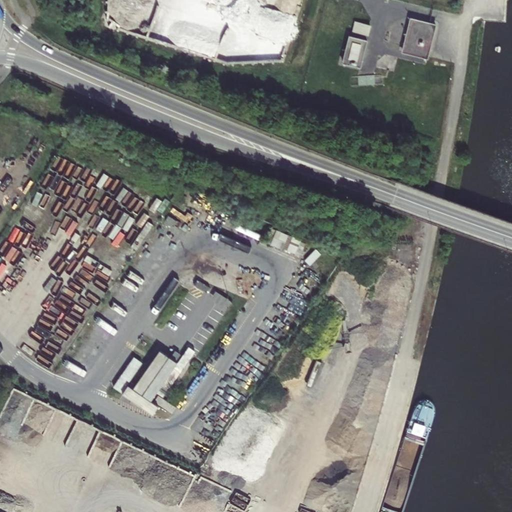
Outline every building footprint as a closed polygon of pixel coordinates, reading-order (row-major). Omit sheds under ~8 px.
[(407,15),(399,47),(431,55),(439,23),(407,15)] [(358,20),(355,30),(372,34),(374,24),(358,20)] [(354,34),(348,61),(365,65),(371,39),(354,34)] [(270,245),(295,253),(300,239),(275,231),(270,245)] [(217,302),(212,309),(223,316),(232,302),(217,292),(212,299),(217,302)] [(167,353),(159,347),(132,383),(140,389),(151,375),(152,375),(141,390),(149,396),(154,389),(161,394),(170,382),(163,377),(176,360),(168,354),(154,373),(153,372),(167,353)] [(156,402),(131,384),(126,392),(150,410),(156,402)] [(34,429),(113,463),(123,441),(82,424),(83,422),(21,395),(15,408),(39,418),(34,429)]
